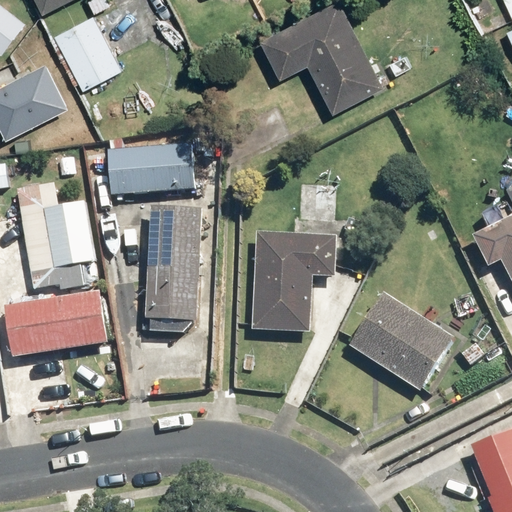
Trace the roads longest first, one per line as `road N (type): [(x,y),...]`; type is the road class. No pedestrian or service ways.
road 1 (residential): [(194,445),(0,476)]
road 2 (residential): [(346,511),(292,468),(240,448),(194,445)]
